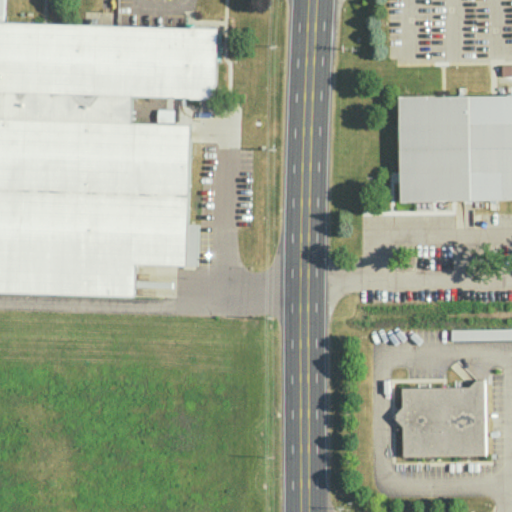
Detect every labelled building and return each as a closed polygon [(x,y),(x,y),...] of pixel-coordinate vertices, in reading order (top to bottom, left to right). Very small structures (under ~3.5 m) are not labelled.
[(0,21),(218,27),(216,98),(165,96),(164,123),(190,124),(186,264),(135,263),(134,295),(0,290),(0,21)] [(511,98),(400,100),(399,204),(511,201),(511,98)] [(174,109),(158,109),(157,122),(174,122),(174,109)] [(511,328),(451,329),(451,339),(511,338),(511,328)] [(402,406),(393,416),(402,426),(402,455),(485,454),(484,378),(475,378),(469,385),(402,387),(402,406)]
